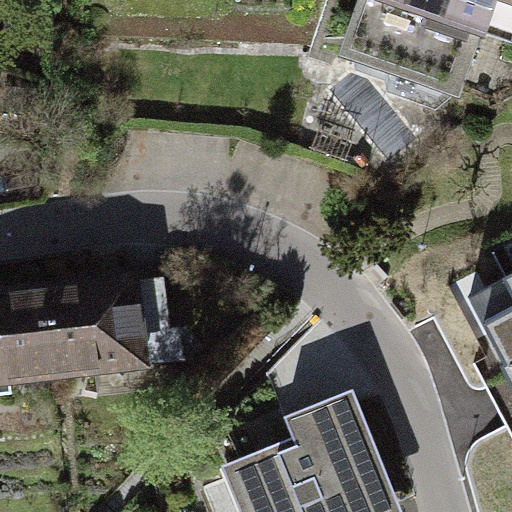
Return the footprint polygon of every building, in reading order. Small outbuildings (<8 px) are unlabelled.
[(511,0),(350,0),(333,50),(469,95),(488,36),(511,44),(511,0)] [(53,286),(65,393),(152,384),(141,277),(53,286)] [(0,399),(65,393),(53,286),(0,291),(0,399)] [(511,288),(473,309),(508,376),(503,379),(511,395),(511,288)] [(298,449),(223,481),(236,511),(405,511),(356,395),(288,424),(298,449)]
